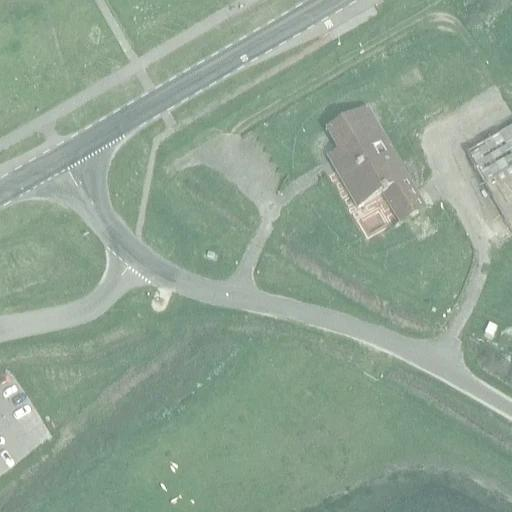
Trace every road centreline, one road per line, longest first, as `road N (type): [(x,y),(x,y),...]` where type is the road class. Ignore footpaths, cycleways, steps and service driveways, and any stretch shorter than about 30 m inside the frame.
road 1 (unclassified): [(511,409),(366,332),(188,287),(136,261)]
road 2 (secondary): [(61,155),(334,0)]
road 3 (unclassified): [(136,261),(95,304),(0,331)]
road 4 (unclassified): [(136,261),(61,155)]
